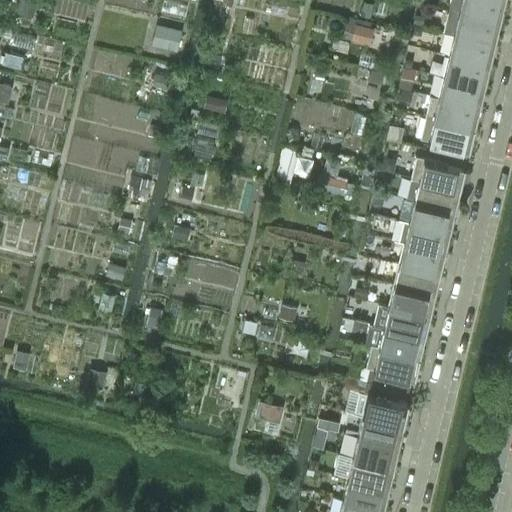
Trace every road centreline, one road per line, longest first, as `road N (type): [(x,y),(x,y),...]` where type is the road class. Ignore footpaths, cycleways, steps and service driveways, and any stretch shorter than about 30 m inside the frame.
road 1 (residential): [(511,99),(412,511)]
road 2 (tertiary): [(483,511),(511,394)]
